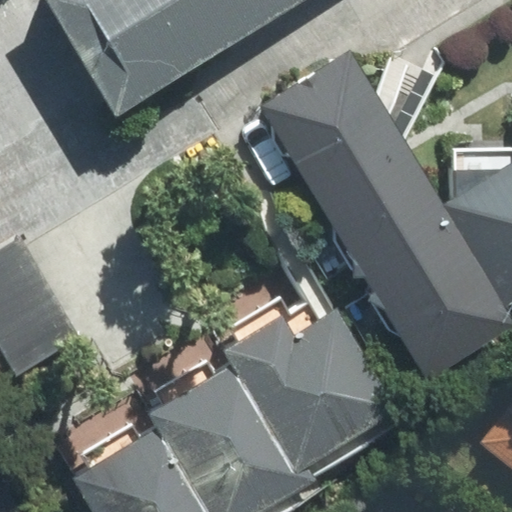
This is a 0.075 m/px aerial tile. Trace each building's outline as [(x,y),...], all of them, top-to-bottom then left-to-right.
[(49,0),(119,113),(305,0),(49,0)] [(233,113),(396,384),(494,326),(484,310),(511,293),(511,145),(421,200),(333,54),(233,113)] [(15,249),(0,257),(0,366),(7,380),(68,347),(15,249)] [(35,499),(43,511),(280,511),(391,441),(314,321),(284,341),(258,301),(184,348),(193,362),(139,397),(148,411),(66,465),(72,475),(35,499)] [(511,414),(471,459),(511,496),(511,414)] [(416,511),(392,489),(370,511),(416,511)]
